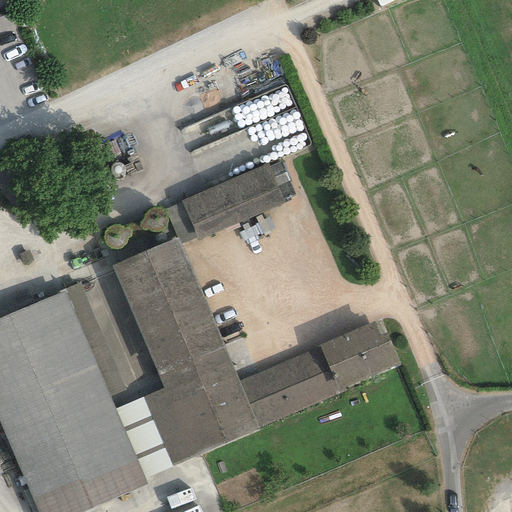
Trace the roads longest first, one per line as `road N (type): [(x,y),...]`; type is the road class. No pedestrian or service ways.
road 1 (track): [(0,139),(249,30),(278,39),(299,66),(452,424)]
road 2 (unclassified): [(511,402),(490,403),(452,424),(454,511)]
